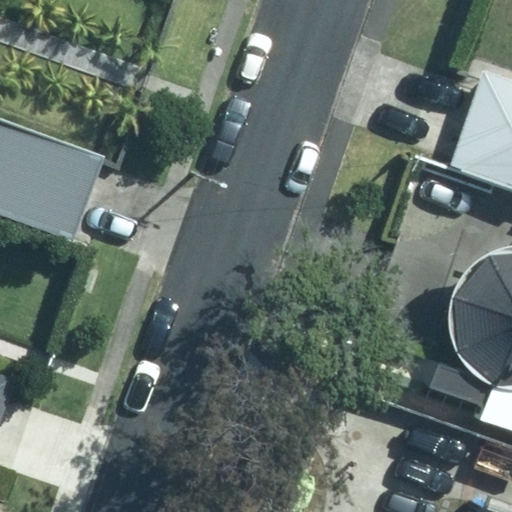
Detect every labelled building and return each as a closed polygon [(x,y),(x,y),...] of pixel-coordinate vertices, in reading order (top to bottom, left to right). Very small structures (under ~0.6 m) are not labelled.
[(511,75),(478,64),(445,160),(511,182),(511,75)] [(0,107),(0,198),(68,222),(96,141),(0,107)] [(511,231),(485,236),(461,251),(444,275),(438,303),(440,317),(415,391),(511,423),(511,231)] [(0,415),(15,373),(0,367),(0,415)] [(511,511),(511,503),(473,490),(465,511),(511,511)]
